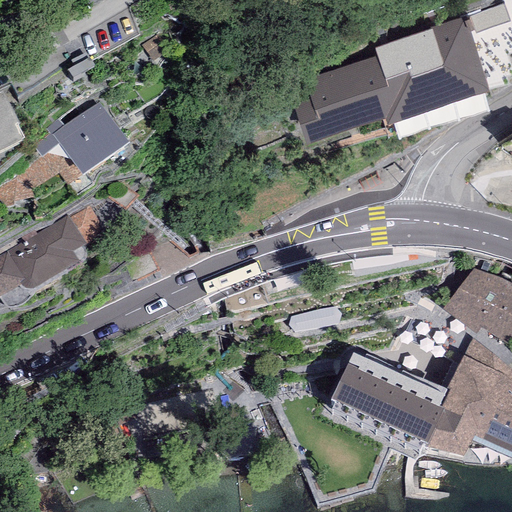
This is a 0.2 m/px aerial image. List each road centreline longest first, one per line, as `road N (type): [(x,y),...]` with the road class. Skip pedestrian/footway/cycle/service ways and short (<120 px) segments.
road 1 (primary): [(0,376),(252,258),(357,228),(422,222)]
road 2 (residential): [(422,222),(435,164),(511,109)]
